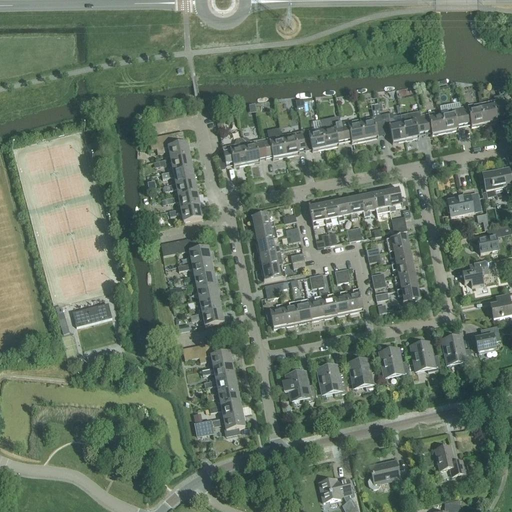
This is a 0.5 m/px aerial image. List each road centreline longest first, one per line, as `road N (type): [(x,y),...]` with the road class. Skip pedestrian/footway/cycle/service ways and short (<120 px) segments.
road 1 (residential): [(259,359),(449,320),(418,166)]
road 2 (tertiary): [(278,453),(511,399)]
road 3 (residential): [(224,206),(418,166)]
road 4 (residential): [(259,359),(224,206)]
road 5 (residential): [(133,511),(75,476),(3,462)]
